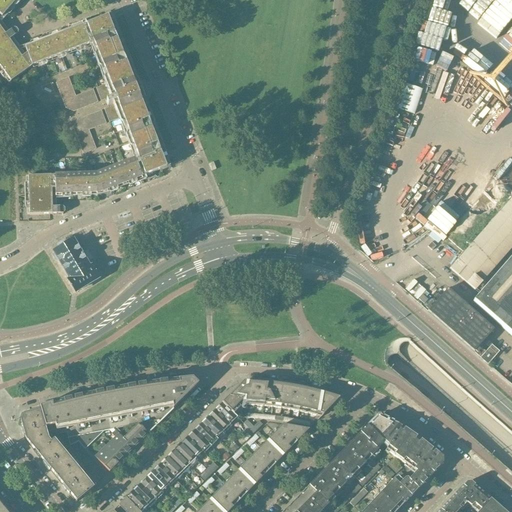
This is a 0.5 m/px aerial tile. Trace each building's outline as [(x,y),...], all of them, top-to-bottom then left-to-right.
[(32,67),(71,52),(90,44),(89,43),(92,41),(86,25),(25,49),(27,54),(22,58),(5,35),(0,27),(0,15),(2,18),(17,0),(0,0),(0,67),(11,82),(32,67)] [(511,0),(492,0),(506,11),(511,2),(511,0)] [(166,168),(126,63),(108,17),(86,25),(92,41),(109,84),(114,96),(105,100),(108,108),(117,105),(122,118),(138,159),(145,176),(166,168)] [(18,34),(18,32),(16,29),(14,29),(8,33),(14,41),(19,37),(17,35),(18,34)] [(68,78),(55,83),(65,109),(73,112),(98,103),(93,90),(75,97),(68,78)] [(109,84),(96,88),(96,89),(101,101),(105,100),(114,96),(109,84)] [(401,84),(393,107),(414,115),(422,91),(401,84)] [(48,86),(42,88),(43,91),(51,94),(54,94),(51,87),(48,86)] [(117,105),(108,108),(104,110),(109,123),(122,118),(117,105)] [(77,121),(73,128),(83,154),(96,149),(89,131),(106,124),(101,111),(77,121)] [(391,137),(398,117),(387,113),(380,133),(391,137)] [(103,193),(122,185),(145,176),(138,159),(135,160),(134,159),(96,174),(28,177),(29,216),(52,215),(52,208),(51,189),(55,189),(55,195),(97,194),(103,193)] [(511,197),(449,269),(474,291),(511,248),(511,197)] [(89,268),(86,263),(91,260),(86,253),(82,256),(82,255),(81,255),(73,241),(66,245),(64,242),(59,245),(61,249),(54,253),(70,280),(89,268)] [(511,258),(473,303),(511,337),(511,258)] [(75,292),(97,278),(91,267),(89,268),(70,280),(69,280),(75,292)] [(474,353),(482,343),(493,330),(447,289),(427,312),(474,353)] [(480,359),(489,349),(482,343),(474,353),(480,359)] [(487,365),(498,352),(491,346),(489,349),(480,359),(487,365)] [(192,379),(167,381),(156,383),(144,385),(132,386),(121,388),(109,391),(97,393),(86,395),(74,398),(63,401),(39,407),(40,409),(45,427),(55,425),(56,430),(57,429),(56,428),(66,426),(67,429),(68,429),(67,426),(77,424),(78,428),(79,428),(78,423),(88,422),(88,426),(89,426),(88,421),(98,419),(99,424),(100,424),(99,419),(109,417),(110,422),(111,422),(110,417),(119,415),(120,420),(121,420),(120,415),(130,413),(131,418),(132,418),(131,413),(141,411),(141,416),(142,415),(141,411),(151,409),(152,413),(153,413),(152,409),(162,407),(163,411),(163,407),(172,405),(175,407),(198,385),(192,379)] [(261,382),(249,382),(244,382),(222,403),(233,414),(242,405),(254,406),(264,407),(272,408),(281,409),(290,410),(297,412),(311,415),(321,417),(340,398),(329,395),(317,392),(302,388),(296,387),(285,385),(279,384),(267,383),(261,382)] [(222,403),(216,409),(232,426),(239,420),(233,414),(222,403)] [(48,440),(46,431),(45,427),(40,409),(23,414),(21,421),(22,425),(20,425),(23,436),(25,436),(26,440),(37,454),(51,442),(48,440)] [(216,409),(209,416),(225,433),(232,426),(216,409)] [(209,416),(202,423),(219,439),(225,433),(209,416)] [(393,423),(381,416),(377,417),(368,427),(382,441),(389,430),(393,423)] [(247,420),(243,424),(253,434),(262,425),(259,421),(253,427),(247,420)] [(202,423),(195,430),(212,446),(219,439),(202,423)] [(402,428),(393,423),(389,430),(397,435),(402,428)] [(130,432),(123,439),(132,448),(132,447),(133,449),(148,434),(138,424),(130,432)] [(282,425),(267,441),(253,456),(268,471),(299,440),(282,425)] [(309,430),(292,427),(282,425),(299,440),(309,430)] [(368,427),(361,434),(376,449),(382,441),(368,427)] [(413,436),(405,431),(402,428),(397,435),(388,447),(386,450),(415,472),(434,452),(427,446),(420,441),(413,436)] [(195,430),(188,436),(205,453),(212,446),(195,430)] [(397,435),(389,430),(382,441),(388,447),(397,435)] [(78,442),(85,450),(103,431),(68,439),(70,446),(78,442)] [(132,448),(123,439),(115,431),(111,434),(115,437),(110,442),(125,457),(126,455),(133,449),(132,447),(132,448)] [(361,434),(335,460),(352,477),(378,451),(376,449),(361,434)] [(188,436),(182,443),(198,459),(205,453),(188,436)] [(74,464),(67,455),(54,440),(51,442),(37,454),(43,461),(42,462),(43,463),(50,471),(51,470),(57,478),(74,464)] [(125,457),(110,442),(106,446),(103,443),(99,446),(117,464),(125,457)] [(198,459),(182,443),(175,449),(191,466),(198,459)] [(117,464),(99,446),(96,449),(99,453),(94,457),(109,472),(117,464)] [(175,449),(168,456),(184,473),(191,466),(175,449)] [(434,452),(415,472),(416,473),(409,480),(407,478),(405,479),(402,481),(398,477),(394,481),(411,497),(442,464),(442,459),(434,452)] [(168,456),(161,463),(177,480),(184,473),(168,456)] [(253,456),(246,463),(224,485),(240,500),(268,471),(253,456)] [(335,460),(316,480),(309,486),(327,503),(352,477),(335,460)] [(396,474),(402,468),(399,465),(396,468),(387,460),(385,463),(396,474)] [(161,463),(154,470),(171,486),(177,480),(161,463)] [(94,488),(86,479),(74,464),(57,478),(63,485),(62,486),(69,495),(70,494),(76,502),(94,488)] [(362,487),(380,468),(377,465),(364,479),(360,474),(356,479),(360,483),(359,484),(362,487)] [(391,478),(394,475),(385,466),(383,469),(391,478)] [(154,470),(148,477),(164,493),(171,486),(154,470)] [(148,477),(141,483),(157,500),(164,493),(148,477)] [(411,497),(394,481),(394,480),(381,494),(398,510),(411,497)] [(141,483),(134,490),(150,507),(157,500),(141,483)] [(478,511),(489,500),(470,483),(466,483),(450,500),(460,510),(465,504),(475,511),(478,511)] [(228,511),(240,500),(224,485),(197,511),(228,511)] [(346,498),(349,501),(361,488),(358,485),(346,498)] [(321,511),(328,505),(327,503),(309,486),(284,511),(321,511)] [(363,489),(349,504),(353,508),(367,493),(363,489)] [(150,507),(134,490),(127,497),(141,511),(148,511),(146,510),(150,507)] [(397,511),(398,510),(381,494),(363,511),(397,511)] [(141,511),(127,497),(111,511),(141,511)] [(333,511),(337,511),(347,502),(345,499),(333,511)] [(457,511),(460,510),(450,500),(438,511),(457,511)] [(503,511),(489,500),(478,511),(503,511)]
